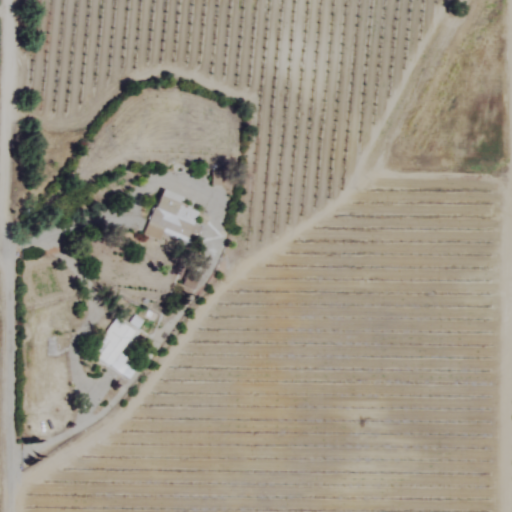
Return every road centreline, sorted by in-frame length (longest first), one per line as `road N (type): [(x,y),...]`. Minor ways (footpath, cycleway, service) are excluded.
road 1 (track): [(5,497),(117,426),(237,272),(361,186),(379,177),(511,177)]
road 2 (residential): [(4,511),(9,0)]
